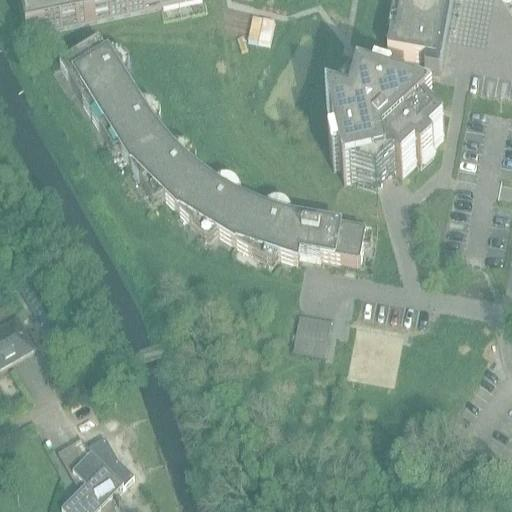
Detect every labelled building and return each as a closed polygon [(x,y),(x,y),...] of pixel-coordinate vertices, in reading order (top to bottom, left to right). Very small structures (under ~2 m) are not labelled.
[(30,0),(38,37),(202,2),(201,0),(30,0)] [(511,0),(397,0),(390,40),(387,58),(426,65),(424,74),(440,77),(453,0),(500,0),(501,0),(502,1),(503,2),(504,2),(506,3),(508,2),(510,2),(511,1),(511,0)] [(152,131),(99,45),(59,70),(113,158),(120,154),(153,208),(164,202),(209,248),(217,239),(272,272),(278,262),(297,268),(299,259),(360,270),(366,237),(288,223),(266,217),(236,203),(216,192),(189,172),(173,156),(152,131)] [(349,118),(326,111),(336,155),(329,156),(333,174),(340,172),(344,188),(372,181),(375,192),(378,192),(377,189),(382,188),(380,179),(395,175),(401,182),(416,168),(420,173),(434,160),(430,156),(444,142),(425,121),(433,113),(414,107),(416,101),(392,94),(392,93),(375,88),(373,95),(358,90),(355,98),(349,118)] [(34,283),(19,291),(40,329),(56,320),(34,283)] [(299,320),(295,340),(292,357),(325,362),(331,325),(299,320)] [(0,370),(32,352),(16,324),(0,333),(0,370)] [(82,444),(57,458),(80,497),(65,511),(120,511),(114,501),(133,482),(119,467),(118,467),(106,446),(88,455),(82,444)]
